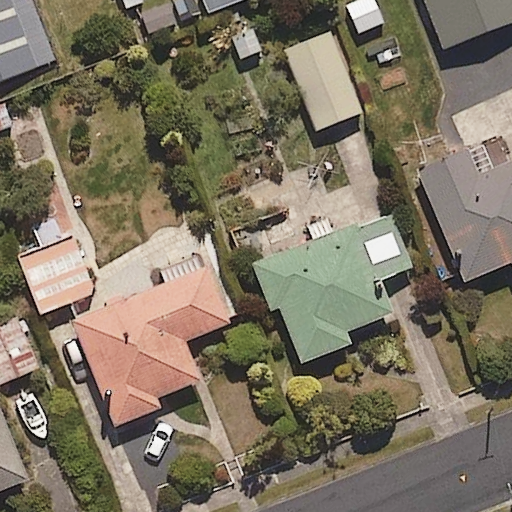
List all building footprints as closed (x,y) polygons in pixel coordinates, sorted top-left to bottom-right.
[(0,0),(0,81),(52,61),(28,0),(0,0)] [(144,42),(178,24),(165,0),(131,18),(144,42)] [(245,5),(243,0),(201,0),(210,19),(245,5)] [(511,0),(419,0),(439,53),(511,26),(511,0)] [(263,54),(246,23),(220,37),(237,68),(263,54)] [(312,136),(359,115),(323,33),(276,53),(312,136)] [(511,164),(479,176),(470,153),(415,172),(455,285),(511,266),(511,270),(511,164)] [(407,272),(387,217),(332,237),(324,214),(250,240),(259,264),(249,267),(266,313),(276,310),(296,367),(348,348),(343,334),(388,318),(376,283),(407,272)] [(38,316),(92,295),(68,237),(58,241),(48,218),(24,228),(33,251),(15,258),(38,316)] [(181,345),(225,327),(202,270),(70,324),(113,429),(156,412),(152,401),(197,383),(181,345)] [(0,385),(35,368),(11,319),(0,324),(0,385)] [(0,492),(24,483),(0,421),(0,492)]
